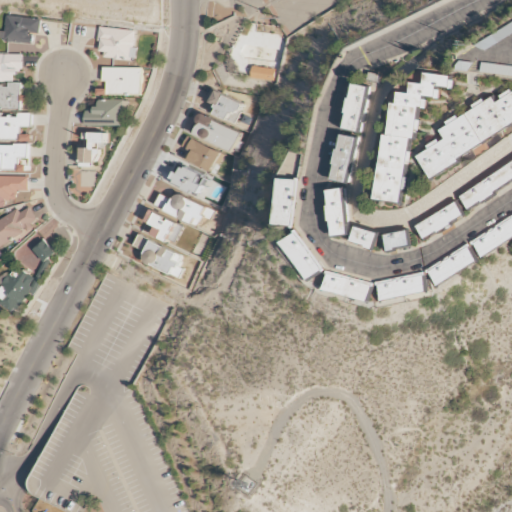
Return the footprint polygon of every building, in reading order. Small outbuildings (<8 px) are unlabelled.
[(39,18),(3,17),(2,42),(32,43),(32,34),(39,34),(39,18)] [(135,31),(102,28),(99,57),(135,61),(137,48),(133,48),(135,31)] [(23,55),(0,54),(0,81),(15,82),(15,69),(22,69),(23,55)] [(511,76),(511,66),(483,62),(481,71),(511,76)] [(274,70),(253,66),(251,78),(272,82),(274,70)] [(103,68),(103,82),(107,82),(107,95),(142,96),(143,68),(103,68)] [(403,203),(406,189),(409,190),(411,178),(407,177),(415,132),(418,133),(423,108),(428,109),(430,97),(439,99),(441,86),(453,89),(455,77),(428,73),(425,84),(414,82),(412,94),(401,92),(399,104),(395,103),(389,135),(388,134),(376,198),(403,203)] [(20,83),(7,83),(8,87),(0,86),(0,110),(21,110),(20,83)] [(343,130),(360,134),(370,87),(353,84),(343,130)] [(207,101),(212,103),(208,111),(234,124),(243,104),(212,89),(207,101)] [(511,127),(511,92),(511,91),(495,101),(493,97),(440,128),(446,139),(419,155),(431,175),(511,127)] [(86,111),(86,125),(123,127),(124,100),(96,100),(96,112),(86,111)] [(31,113),(17,113),(17,117),(0,117),(0,138),(20,139),(20,127),(31,127),(31,113)] [(240,132),(200,114),(192,132),(231,151),(240,132)] [(108,143),(108,133),(84,133),(83,166),(99,166),(99,143),(108,143)] [(356,137),(340,135),(333,181),(348,184),(356,137)] [(184,158),(210,172),(220,153),(188,136),(183,147),(188,150),(184,158)] [(28,145),(0,144),(0,169),(18,170),(18,157),(28,157),(28,145)] [(511,182),(511,163),(460,194),(468,208),(511,182)] [(0,176),(0,206),(16,206),(16,192),(28,191),(28,176),(0,176)] [(277,225),(295,226),(298,180),(280,179),(277,225)] [(329,190),(333,237),(348,235),(344,189),(329,190)] [(212,211),(178,194),(175,201),(161,194),(155,206),(198,226),(203,217),(208,219),(212,211)] [(425,239),(465,216),(457,203),(417,226),(425,239)] [(0,220),(0,247),(39,223),(29,207),(20,213),(18,209),(0,220)] [(147,222),(157,227),(153,234),(174,245),(184,226),(152,210),(147,222)] [(511,239),(511,218),(472,240),(481,256),(511,239)] [(353,244),(375,248),(378,232),(356,228),(353,244)] [(385,235),(389,252),(412,247),(408,230),(385,235)] [(325,269),(299,231),(283,243),(310,280),(325,269)] [(134,247),(148,253),(144,262),(178,278),(183,268),(177,266),(182,255),(139,235),(134,247)] [(35,296),(50,259),(56,253),(45,240),(34,250),(44,261),(37,277),(14,268),(0,281),(0,284),(2,287),(0,292),(0,296),(3,299),(1,304),(7,307),(12,312),(18,314),(24,301),(31,294),(35,296)] [(439,287),(478,263),(468,246),(429,270),(439,287)] [(370,300),(373,282),(328,273),(324,292),(370,300)] [(383,301),(428,292),(424,273),(379,282),(383,301)]
